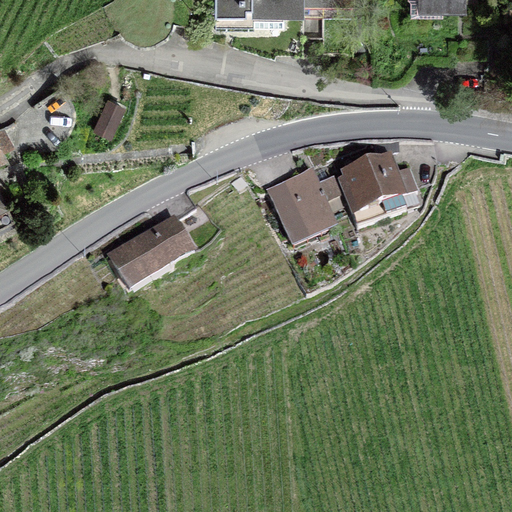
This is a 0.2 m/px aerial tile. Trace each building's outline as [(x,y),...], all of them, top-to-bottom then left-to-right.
[(283,37),(303,37),(303,16),(302,0),(215,0),(215,20),(237,20),(237,23),(242,23),(242,30),(254,30),(254,27),(283,28),(283,37)] [(302,0),(303,16),(303,37),(322,38),(323,44),(352,44),(353,0),(302,0)] [(408,0),(411,2),(411,17),(443,17),(443,12),(466,12),(466,0),(408,0)] [(107,99),(91,130),(110,141),(127,107),(107,99)] [(409,171),(393,177),(387,162),(346,177),(348,181),(339,184),(356,230),(406,212),(402,200),(417,195),(409,171)] [(340,198),(334,181),(317,189),(311,175),(268,193),(289,241),(331,222),(324,205),(340,198)] [(0,226),(14,220),(0,193),(0,226)] [(171,274),(194,260),(174,223),(111,259),(130,294),(169,271),(171,274)]
